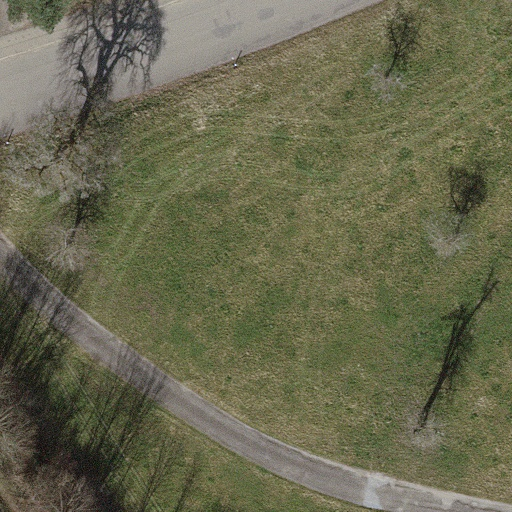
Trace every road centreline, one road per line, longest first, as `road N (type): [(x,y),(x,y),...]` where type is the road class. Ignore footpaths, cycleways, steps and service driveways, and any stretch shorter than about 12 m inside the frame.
road 1 (track): [(0,242),(206,413),(317,474),(451,511)]
road 2 (residential): [(272,0),(0,96)]
